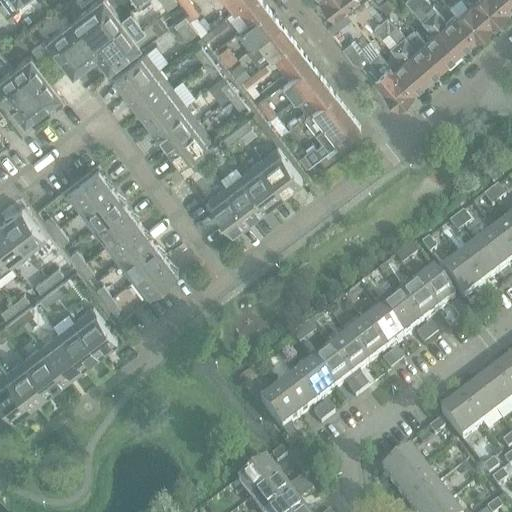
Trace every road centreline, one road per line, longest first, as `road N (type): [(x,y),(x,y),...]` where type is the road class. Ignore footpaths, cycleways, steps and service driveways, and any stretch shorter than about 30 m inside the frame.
road 1 (residential): [(0,201),(101,128),(226,279)]
road 2 (residential): [(511,322),(351,444),(356,511)]
road 3 (residential): [(31,442),(146,357),(169,326),(226,279)]
road 4 (residential): [(226,279),(403,148)]
road 5 (residential): [(403,148),(288,0)]
